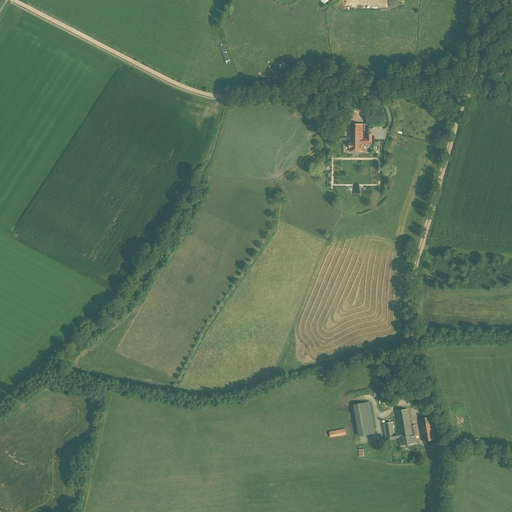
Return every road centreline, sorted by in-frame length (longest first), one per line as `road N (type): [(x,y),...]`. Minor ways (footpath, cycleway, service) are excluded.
road 1 (track): [(475,84),(458,115),(414,280),(414,335),(432,399)]
road 2 (track): [(11,0),(177,84),(233,95)]
road 3 (unclassified): [(233,95),(348,96),(475,84)]
